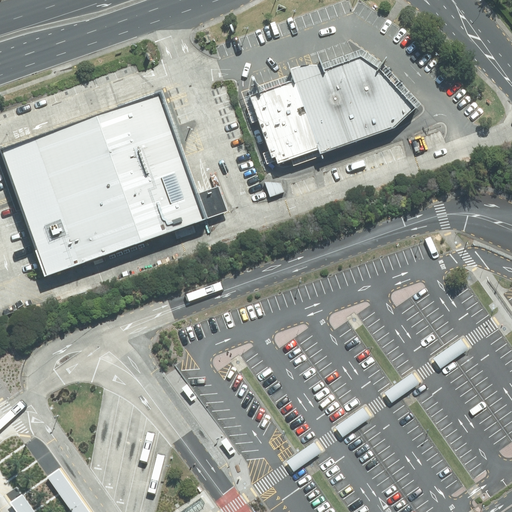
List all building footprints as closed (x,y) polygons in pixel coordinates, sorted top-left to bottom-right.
[(360,58),(325,71),(351,144),(393,130),(416,110),(379,68),(360,58)] [(290,75),(292,83),(319,152),(320,155),(351,144),(325,71),(323,67),(314,66),(303,66),(288,70),(290,75)] [(249,97),(273,161),(280,165),(319,152),(292,83),(249,97)] [(162,91),(95,115),(141,242),(181,228),(207,219),(199,195),(162,91)] [(1,148),(45,276),(95,258),(141,242),(95,115),(1,148)] [(281,183),(264,183),(269,198),(284,194),(281,183)] [(219,188),(199,195),(207,219),(227,212),(219,188)] [(460,340),(432,359),(436,365),(440,370),(468,351),(464,345),(460,340)] [(415,379),(411,374),(402,380),(394,386),(384,393),(387,399),(391,404),(419,384),(415,379)] [(187,382),(182,385),(192,398),(196,395),(187,382)] [(366,413),(362,408),(335,428),(339,433),(342,438),(370,419),(366,413)] [(225,436),(221,439),(230,452),(235,449),(225,436)] [(318,449),(314,443),(305,449),(297,455),(286,462),(290,467),(293,472),(321,453),(318,449)] [(48,477),(47,478),(59,496),(70,511),(88,511),(59,470),(48,477)] [(34,511),(22,494),(10,503),(16,511),(34,511)] [(201,498),(179,511),(189,511),(203,502),(201,498)]
